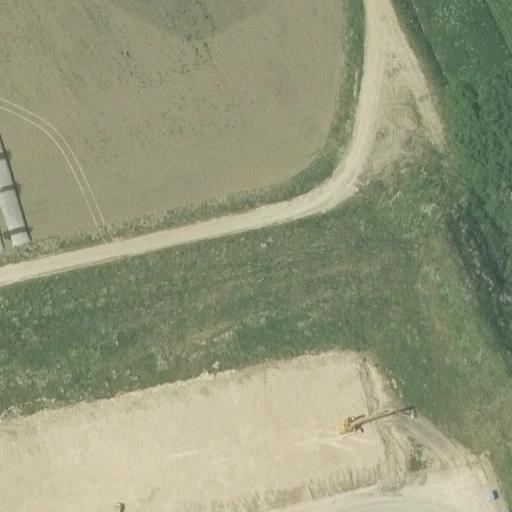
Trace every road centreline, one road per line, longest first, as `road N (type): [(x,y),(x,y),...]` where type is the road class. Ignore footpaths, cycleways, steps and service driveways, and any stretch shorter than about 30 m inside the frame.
road 1 (track): [(0,278),(309,207),(344,173),(364,123),(383,10)]
road 2 (track): [(378,0),(511,293)]
